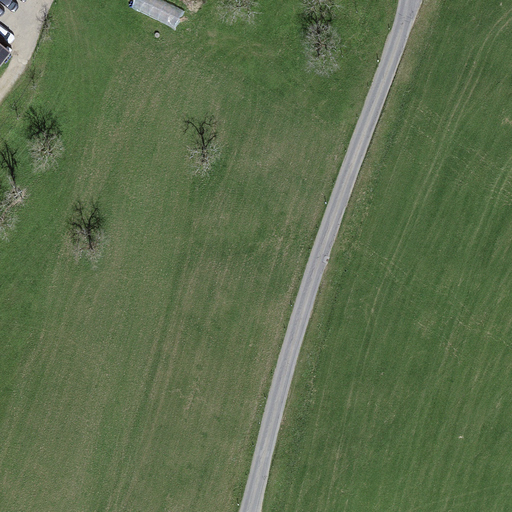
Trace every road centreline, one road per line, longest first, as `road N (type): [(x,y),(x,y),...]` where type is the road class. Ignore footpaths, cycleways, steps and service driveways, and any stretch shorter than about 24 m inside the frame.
road 1 (unclassified): [(411,0),(254,511)]
road 2 (track): [(0,122),(29,94),(73,0)]
